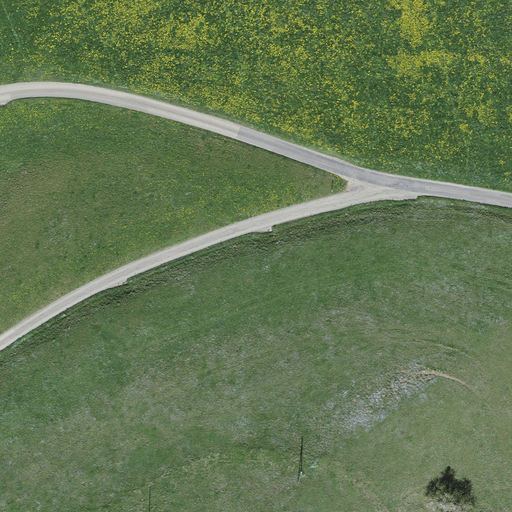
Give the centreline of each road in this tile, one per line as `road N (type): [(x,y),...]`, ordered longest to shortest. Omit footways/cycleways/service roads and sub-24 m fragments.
road 1 (track): [(0,345),(164,257),(391,183)]
road 2 (track): [(0,92),(59,89),(126,100),(391,183)]
road 3 (track): [(391,183),(511,201)]
